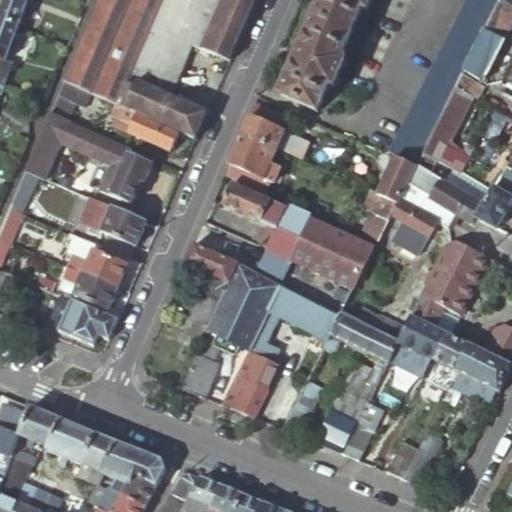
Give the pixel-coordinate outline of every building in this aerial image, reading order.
[(3,0),(0,8),(0,21),(18,28),(28,0),(3,0)] [(99,0),(78,50),(64,82),(91,94),(116,106),(118,106),(133,71),(140,55),(181,72),(192,47),(226,63),(227,63),(228,63),(230,62),(256,0),(99,0)] [(321,0),(281,98),(317,114),(329,87),(333,89),(346,61),(340,59),(361,10),(366,12),(371,0),(321,0)] [(495,0),(465,0),(389,154),(413,166),(495,0)] [(511,0),(500,0),(464,73),(482,84),(511,24),(511,17),(511,14),(511,0)] [(0,21),(0,76),(18,28),(0,21)] [(173,88),(181,72),(140,55),(133,71),(173,88)] [(195,142),(207,115),(169,98),(173,88),(133,71),(118,106),(179,135),(195,142)] [(483,86),(463,76),(456,90),(472,99),(476,101),(483,86)] [(85,108),(91,94),(64,82),(53,107),(50,114),(68,122),(76,104),(85,108)] [(472,99),(456,90),(417,167),(430,175),(436,163),(453,172),(462,156),(447,148),(472,99)] [(281,116),(254,104),(241,135),(277,152),(285,134),(282,132),(275,129),(281,116)] [(179,135),(118,106),(116,106),(111,117),(132,127),(129,134),(170,154),(179,135)] [(72,124),(68,122),(50,114),(29,163),(25,172),(46,181),(65,139),(72,124)] [(288,119),(281,116),(275,129),(282,132),(288,119)] [(108,141),(72,124),(65,139),(70,141),(68,147),(99,162),(101,157),(108,141)] [(309,144),(285,134),(277,152),(301,162),(309,144)] [(7,155),(19,159),(27,140),(15,135),(7,155)] [(241,135),(223,177),(264,195),(269,184),(271,186),(273,183),(274,184),(280,170),(271,166),(277,152),(241,135)] [(130,151),(108,141),(101,157),(99,162),(112,167),(100,193),(129,207),(139,184),(143,186),(152,166),(129,155),(131,151),(130,151)] [(401,203),(408,188),(416,169),(394,159),(378,196),(371,192),(371,194),(363,210),(373,215),(388,222),(390,218),(397,206),(398,207),(401,203)] [(482,209),(476,220),(497,231),(511,203),(511,172),(505,169),(482,209)] [(32,182),(22,178),(9,210),(18,214),(32,182)] [(437,223),(451,230),(458,217),(472,226),(476,220),(482,209),(440,184),(431,201),(408,188),(401,203),(437,223)] [(275,232),(277,231),(286,209),(285,210),(233,186),(223,207),(267,227),(275,231),(275,232)] [(145,226),(91,201),(81,225),(89,229),(87,235),(101,241),(103,235),(109,238),(103,252),(128,262),(134,249),(134,250),(145,226)] [(437,223),(401,203),(398,207),(397,206),(390,218),(401,225),(392,242),(418,256),(437,223)] [(339,319),(340,316),(374,249),(287,209),(286,209),(277,231),(275,232),(255,275),(281,288),(339,319)] [(5,220),(0,230),(0,238),(7,242),(19,214),(18,214),(9,210),(5,220)] [(373,215),(362,238),(377,245),(388,222),(373,215)] [(275,231),(267,227),(252,242),(257,248),(275,232),(275,231)] [(7,242),(0,238),(0,263),(9,243),(7,242)] [(67,269),(75,272),(116,290),(126,268),(93,253),(95,248),(89,245),(75,239),(74,239),(67,254),(72,256),(67,269)] [(222,258),(193,245),(184,267),(210,277),(202,296),(203,297),(189,329),(204,336),(238,265),(222,258)] [(420,300),(412,317),(432,327),(442,308),(459,317),(488,261),(457,245),(451,246),(445,248),(438,264),(428,284),(426,288),(420,300)] [(428,284),(438,264),(426,258),(416,278),(428,284)] [(244,269),(238,265),(204,336),(181,391),(205,401),(219,367),(213,365),(224,340),(248,352),(268,313),(281,288),(255,275),(244,269)] [(116,290),(75,272),(67,269),(66,268),(62,279),(77,286),(73,296),(107,312),(116,290)] [(77,286),(62,279),(59,286),(61,290),(73,296),(77,286)] [(420,300),(426,288),(413,281),(407,294),(420,300)] [(339,319),(281,288),(268,313),(314,337),(327,344),(330,337),(329,337),(339,319)] [(71,302),(65,300),(59,297),(49,320),(57,334),(71,302)] [(108,343),(116,322),(71,302),(57,334),(58,334),(92,348),(97,338),(108,343)] [(373,332),(340,316),(339,319),(329,337),(330,337),(327,344),(323,351),(333,356),(341,342),(379,360),(373,372),(354,363),(314,446),(341,457),(357,425),(367,406),(391,359),(398,345),(373,332)] [(380,317),(373,332),(398,345),(405,330),(380,317)] [(405,330),(398,345),(391,359),(396,361),(403,347),(455,374),(469,346),(432,327),(412,317),(405,330)] [(496,332),(484,354),(511,367),(511,332),(505,329),(496,332)] [(323,351),(327,344),(314,337),(299,367),(312,374),(323,351)] [(495,394),(499,395),(511,369),(511,367),(484,354),(469,346),(455,374),(457,375),(459,376),(495,394)] [(277,368),(248,353),(221,407),(253,421),(268,390),(267,389),(277,368)] [(495,394),(459,376),(452,390),(488,409),(495,394)] [(461,396),(449,390),(442,405),(454,410),(461,396)] [(382,413),(367,406),(357,425),(373,432),(382,413)] [(309,413),(296,407),(282,432),(297,439),(309,413)] [(30,409),(19,436),(15,447),(24,451),(28,439),(47,447),(58,420),(30,409)] [(78,428),(58,420),(47,447),(46,451),(65,460),(71,445),(78,428)] [(401,444),(386,475),(403,482),(414,460),(426,435),(430,428),(418,422),(406,446),(401,444)] [(357,425),(341,457),(358,464),(373,432),(357,425)] [(15,447),(19,436),(0,428),(0,469),(6,472),(10,460),(15,447)] [(95,435),(78,428),(71,445),(75,447),(69,461),(71,462),(82,467),(95,435)] [(96,487),(101,475),(114,443),(95,435),(82,467),(77,480),(96,487)] [(442,444),(426,435),(414,460),(429,467),(430,466),(442,444)] [(101,475),(113,480),(127,486),(133,476),(142,454),(114,443),(101,475)] [(455,450),(442,444),(430,466),(443,472),(455,450)] [(75,447),(71,445),(65,460),(69,461),(75,447)] [(162,463),(142,454),(133,476),(156,486),(164,473),(162,463)] [(10,460),(6,472),(14,475),(19,476),(23,465),(10,460)] [(69,461),(65,460),(62,467),(68,469),(71,462),(69,461)] [(14,475),(6,472),(1,486),(9,489),(11,484),(10,483),(14,475)] [(179,481),(171,495),(191,503),(201,480),(188,474),(179,481)] [(133,476),(127,486),(122,495),(144,508),(156,486),(133,476)] [(201,478),(201,480),(191,503),(198,506),(211,511),(222,487),(201,478)] [(127,486),(113,480),(107,490),(121,497),(122,495),(127,486)] [(9,489),(1,486),(0,489),(0,498),(5,501),(9,489)] [(234,511),(242,495),(222,487),(211,511),(213,511),(234,511)] [(121,497),(107,490),(96,509),(101,511),(141,511),(144,508),(122,495),(121,497)] [(30,511),(31,511),(41,511),(48,495),(38,491),(30,511)] [(48,495),(41,511),(51,511),(57,498),(48,495)] [(185,511),(191,503),(171,495),(161,511),(185,511)] [(234,511),(259,511),(264,504),(254,500),(242,495),(234,511)] [(0,498),(0,511),(15,511),(18,507),(18,506),(5,501),(0,498)]
